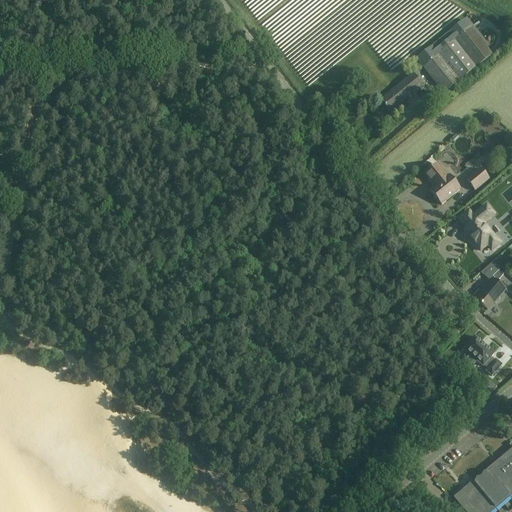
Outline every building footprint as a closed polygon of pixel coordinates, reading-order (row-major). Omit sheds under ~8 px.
[(470,29),(432,60),(424,66),(446,93),(492,56),(470,29)] [(380,101),(390,113),(422,87),(413,75),(380,101)] [(449,177),(448,178),(437,165),(424,176),(435,189),(430,192),(441,206),(460,190),(449,177)] [(475,191),(489,180),(480,170),(466,181),(475,191)] [(491,250),(499,244),(495,239),(483,224),(494,216),(486,207),(473,217),(469,212),(459,220),(467,229),(464,232),(465,232),(470,238),(468,239),(474,246),(475,245),(480,252),(488,245),(491,250)] [(498,268),(493,263),(481,274),(491,284),(482,294),(480,292),(474,299),(488,311),(495,303),(496,303),(499,299),(498,299),(505,291),(496,284),(503,276),(496,270),(498,268)] [(494,354),(474,337),(463,351),(470,356),(467,360),(473,366),(477,362),(483,368),(484,366),(488,370),(486,372),(492,377),(501,366),(495,361),(494,362),(490,359),(494,354)] [(468,496),(463,491),(453,499),(454,499),(464,511),(490,511),(511,494),(511,443),(509,446),(511,449),(499,461),(500,463),(488,472),(484,474),(481,478),(477,480),(474,484),(470,487),(473,491),(468,496)]
